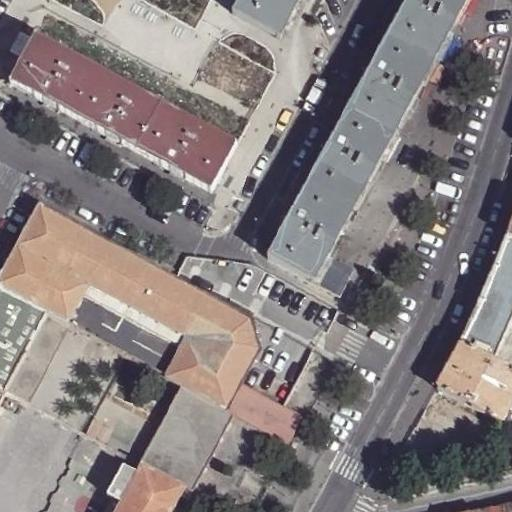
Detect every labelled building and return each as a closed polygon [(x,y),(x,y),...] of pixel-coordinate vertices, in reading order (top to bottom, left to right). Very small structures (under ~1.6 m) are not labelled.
[(242,0),(234,15),(282,41),(304,0),(242,0)] [(409,0),(269,259),(318,285),(472,0),(409,0)] [(213,194),(239,147),(35,37),(10,85),(213,194)] [(251,422),(230,411),(244,384),(261,352),(252,320),(42,205),(0,281),(0,511),(174,511),(185,492),(206,504),(251,422)] [(511,240),(507,238),(490,283),(511,291),(511,240)] [(511,291),(490,283),(486,290),(482,299),(511,313),(511,291)] [(511,313),(482,299),(460,344),(494,362),(511,324),(511,313)] [(452,361),(437,389),(483,413),(500,423),(510,405),(511,401),(511,372),(494,362),(460,344),(452,361)] [(244,384),(230,411),(251,422),(289,446),(306,417),(244,384)]
